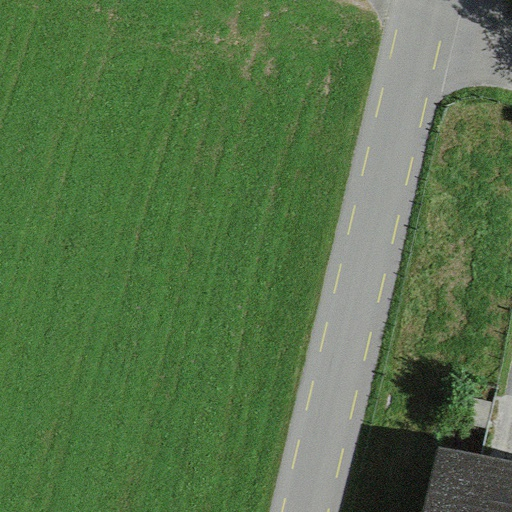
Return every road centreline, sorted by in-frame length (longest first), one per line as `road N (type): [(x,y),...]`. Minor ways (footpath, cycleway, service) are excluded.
road 1 (unclassified): [(436,0),(314,511)]
road 2 (track): [(400,0),(511,55)]
